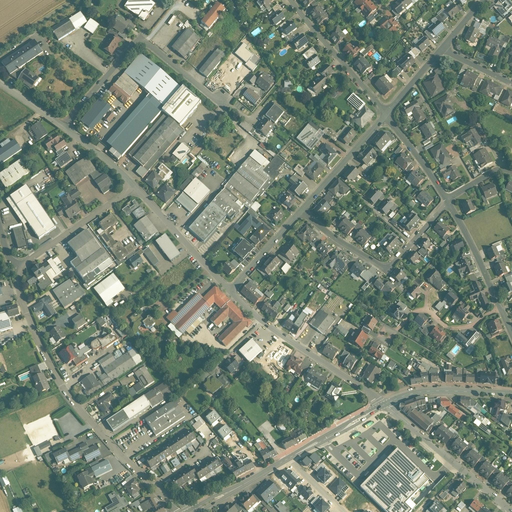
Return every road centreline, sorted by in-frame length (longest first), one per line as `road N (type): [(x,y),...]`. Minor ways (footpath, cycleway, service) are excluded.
road 1 (residential): [(154,485),(56,373),(17,267)]
road 2 (residential): [(62,126),(140,42),(220,101)]
road 3 (residential): [(384,403),(229,290)]
road 4 (unclassified): [(303,212),(381,267),(391,266),(447,201)]
road 5 (tertiary): [(384,403),(511,510)]
road 6 (residential): [(286,0),(384,115)]
road 7 (residential): [(229,290),(133,186)]
road 8 (residential): [(17,267),(133,186)]
road 9 (residential): [(501,309),(456,328),(415,311),(384,336)]
road 10 (secondary): [(384,403),(436,391),(511,394)]
road 11 (residential): [(303,212),(384,115)]
road 12 (residential): [(501,309),(447,201)]
